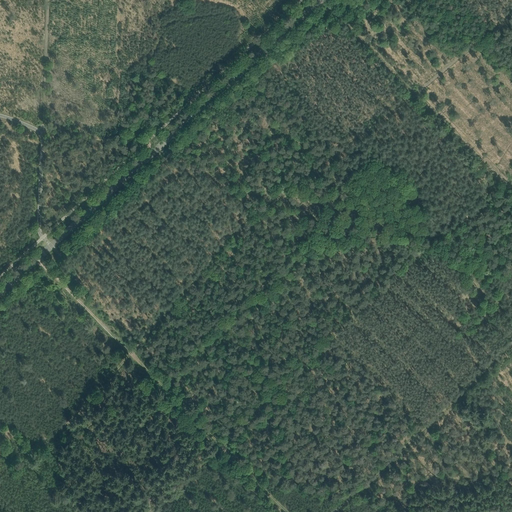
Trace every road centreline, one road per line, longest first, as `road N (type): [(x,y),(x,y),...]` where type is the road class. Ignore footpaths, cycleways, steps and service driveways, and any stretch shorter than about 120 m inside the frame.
road 1 (secondary): [(0,292),(319,0)]
road 2 (track): [(38,257),(288,511)]
road 3 (track): [(333,511),(511,333)]
road 4 (track): [(511,188),(342,20)]
road 5 (track): [(46,0),(40,135)]
